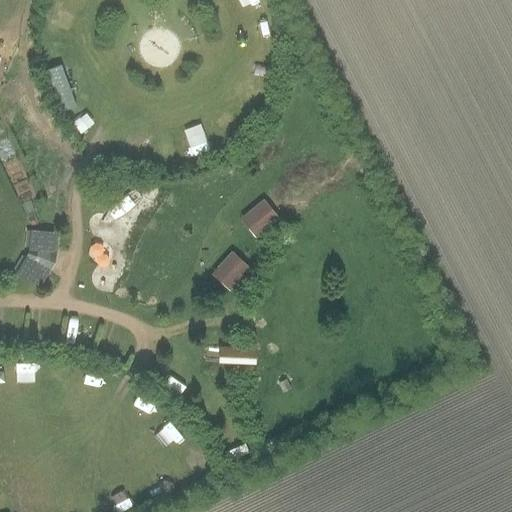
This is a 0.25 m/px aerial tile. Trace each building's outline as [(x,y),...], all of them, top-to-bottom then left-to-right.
[(279,218),(266,202),(250,215),(263,232),(279,218)] [(60,233),(32,230),(30,250),(28,255),(17,273),(41,287),(52,270),(58,254),(60,233)] [(236,284),(250,268),(235,254),(220,270),(236,284)] [(257,350),(219,349),(218,363),(257,365),(257,350)] [(203,479),(220,470),(212,452),(194,461),(203,479)]
